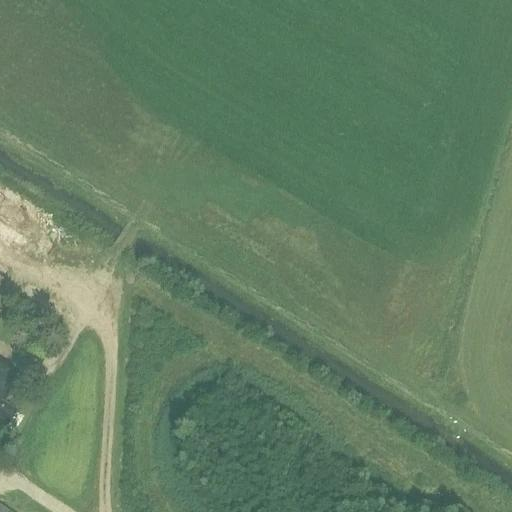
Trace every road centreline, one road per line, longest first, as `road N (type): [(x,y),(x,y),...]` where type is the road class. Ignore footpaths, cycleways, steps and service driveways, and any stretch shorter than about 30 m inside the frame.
road 1 (track): [(104,511),(112,309),(10,249)]
road 2 (track): [(84,292),(163,181)]
